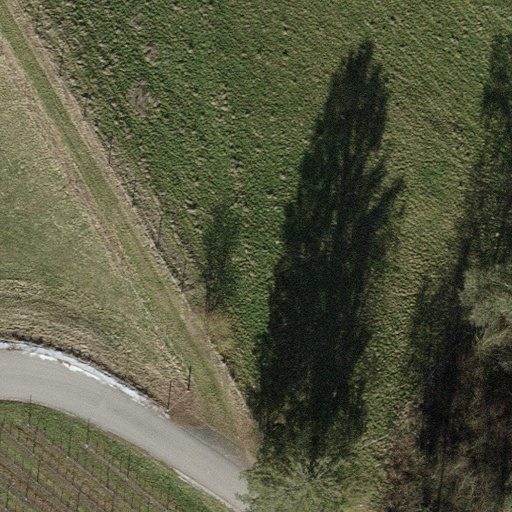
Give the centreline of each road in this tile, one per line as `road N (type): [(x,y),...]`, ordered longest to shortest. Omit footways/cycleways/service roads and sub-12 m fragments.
road 1 (track): [(0,6),(207,379),(247,491)]
road 2 (track): [(0,372),(102,400),(273,511)]
